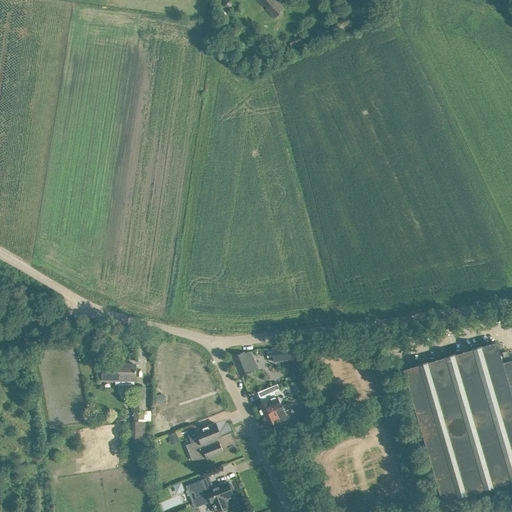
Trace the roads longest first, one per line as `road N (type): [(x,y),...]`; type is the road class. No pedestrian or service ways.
road 1 (residential): [(210,341),(511,303)]
road 2 (residential): [(290,511),(210,341)]
